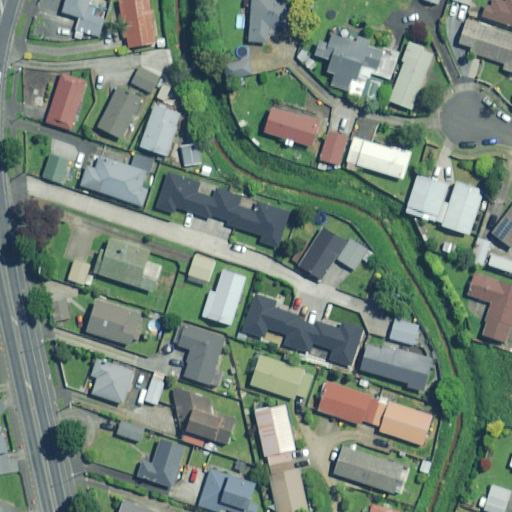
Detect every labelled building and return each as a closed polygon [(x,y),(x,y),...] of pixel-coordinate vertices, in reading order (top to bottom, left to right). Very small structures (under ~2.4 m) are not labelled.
[(108,16),(88,11),(91,0),(66,0),(63,13),(80,18),(76,32),(101,39),(108,16)] [(152,0),(129,0),(120,1),(127,48),(159,44),(152,0)] [(292,0),(252,0),(248,42),(269,44),(269,35),(277,36),(278,27),(289,28),(292,0)] [(511,0),(508,0),(507,3),(499,0),(488,0),(483,17),(511,26),(511,0)] [(511,35),(467,21),(460,44),(472,48),(471,53),(505,64),(503,69),(511,72),(511,35)] [(312,61),(316,58),(332,63),(329,72),(335,74),(331,87),(382,104),(399,54),(357,40),(335,33),(329,40),(313,35),(297,57),(312,71),(317,65),(312,61)] [(434,52),(411,44),(389,101),(412,110),(434,52)] [(252,74),(248,60),(225,67),(229,81),(252,74)] [(160,77),(140,67),(132,83),(152,93),(160,77)] [(86,82),(62,74),(47,123),(71,131),(86,82)] [(142,99),(118,87),(98,127),(122,140),(142,99)] [(181,113),(157,104),(141,147),(167,157),(177,129),(175,128),(181,113)] [(319,122),(272,109),(265,133),(287,139),(286,144),(293,147),(294,142),(312,147),(319,122)] [(348,137),(328,133),(321,161),(340,166),(348,137)] [(411,154),(355,138),(348,162),(404,179),(411,154)] [(199,149),(181,151),(183,167),(202,164),(199,149)] [(153,161),(135,155),(131,168),(91,154),(80,186),(143,208),(149,191),(143,189),(153,161)] [(70,162),(49,155),(42,177),(63,184),(70,162)] [(200,184),(169,174),(157,209),(174,215),(176,209),(210,220),(211,216),(229,222),(228,226),(263,238),(260,244),(278,249),(289,214),(259,204),(256,213),(238,207),(241,198),(217,190),(214,199),(197,194),(200,184)] [(449,186),(419,176),(406,214),(470,235),(484,192),(457,183),(450,205),(443,203),(449,186)] [(511,208),(502,223),(495,218),(486,231),(511,248),(511,208)] [(347,242),(322,227),(298,267),(322,282),(336,259),(355,271),(367,251),(349,240),(347,242)] [(150,253),(107,239),(96,274),(153,292),(161,267),(147,262),(150,253)] [(489,242),(479,239),(472,262),(483,265),(489,242)] [(511,271),(511,262),(492,255),(489,265),(511,273),(511,271)] [(215,263),(195,256),(189,275),(208,282),(215,263)] [(93,276),(89,275),(92,265),(74,260),(68,281),(89,287),(93,276)] [(246,277),(224,270),(216,294),(211,292),(203,317),(231,325),(246,277)] [(511,285),(477,274),(469,297),(493,305),(483,335),(507,344),(511,329),(511,285)] [(277,302),(256,295),(243,332),(265,339),(268,330),(289,337),(286,345),(310,353),(313,344),(334,350),(331,362),(351,368),(363,330),(343,324),(341,330),(318,323),(317,325),(298,319),(299,316),(275,309),(277,302)] [(68,300),(51,303),(54,322),(71,319),(68,300)] [(140,322),(142,315),(97,300),(86,332),(132,347),(134,339),(139,341),(145,324),(140,322)] [(419,325),(396,319),(391,339),(414,345),(419,325)] [(226,339),(182,326),(176,345),(193,350),(184,377),(212,386),(226,339)] [(432,360),(367,345),(361,371),(408,383),(407,387),(424,391),(432,360)] [(313,375),(261,357),(251,385),(294,400),(296,395),(305,398),(313,375)] [(134,385),(130,384),(134,373),(97,361),(92,376),(98,378),(93,394),(123,404),(127,394),(131,395),(134,385)] [(165,384),(152,380),(145,401),(158,405),(165,384)] [(373,400),(374,397),(327,381),(326,385),(322,383),(317,399),(321,401),(318,411),(362,425),(363,421),(374,425),(381,403),(373,400)] [(381,403),(374,425),(381,427),(380,431),(423,445),(432,417),(383,400),(381,403)] [(271,467),(293,462),(291,451),(296,450),(287,406),(256,412),(265,457),(267,457),(269,467),(271,467)] [(234,422),(193,409),(186,432),(227,445),(234,422)] [(145,427),(122,420),(117,434),(140,442),(145,427)] [(185,448),(161,439),(152,465),(142,462),(137,476),(172,488),(185,448)] [(409,469),(343,447),(334,474),(395,494),(400,479),(405,481),(409,469)] [(293,462),(271,467),(273,474),(269,475),(276,511),(308,511),(298,461),(293,462)] [(256,484),(210,470),(199,506),(218,511),(225,511),(226,511),(230,511),(256,511),(259,506),(250,503),(256,484)] [(504,511),(511,492),(492,485),(488,499),(482,497),(478,508),(488,511),(504,511)] [(160,511),(125,498),(120,511),(160,511)]
